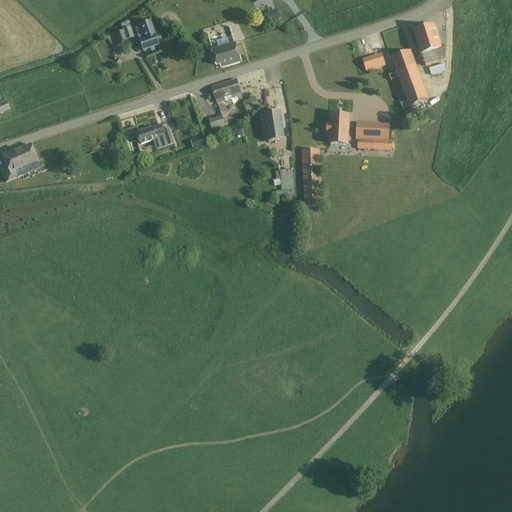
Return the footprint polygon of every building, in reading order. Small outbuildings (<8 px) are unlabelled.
[(270,12),(261,18),(265,25),(275,18),(270,12)] [(127,40),(134,38),(128,22),(122,26),(124,31),(115,34),(119,45),(128,42),(127,40)] [(159,46),(151,22),(143,24),(146,32),(138,34),(143,51),(159,46)] [(430,26),(428,25),(423,26),(423,28),(414,30),(425,67),(445,61),(446,34),(438,34),(436,28),(434,29),(433,25),(430,26)] [(221,68),(241,62),(235,43),(229,45),(227,39),(217,42),(219,48),(212,50),(216,66),(220,64),(221,68)] [(399,79),(408,102),(401,104),(403,109),(428,100),(411,52),(391,59),(396,72),(389,75),(392,82),(399,79)] [(363,60),(366,71),(386,67),(384,56),(363,60)] [(119,67),(122,62),(117,59),(114,64),(119,67)] [(430,68),(432,75),(446,71),(444,64),(430,68)] [(242,95),(237,81),(212,89),(217,103),(242,95)] [(242,103),(247,114),(260,107),(255,97),(242,103)] [(0,103),(0,113),(9,110),(6,102),(0,103)] [(285,139),(280,112),(264,114),(268,142),(285,139)] [(220,128),(226,126),(222,115),(209,120),(212,130),(213,130),(214,134),(222,132),(220,128)] [(330,144),(348,145),(349,116),(332,115),(331,125),(328,125),(327,134),(331,134),(330,144)] [(389,125),(358,124),(357,140),(358,140),(358,150),(393,151),(393,141),(389,141),(389,125)] [(175,145),(170,128),(163,131),(162,125),(138,133),(142,145),(154,141),(157,151),(175,145)] [(204,144),(202,137),(190,141),(193,148),(204,144)] [(30,146),(1,157),(6,170),(0,172),(5,184),(18,178),(15,170),(36,161),(30,146)] [(323,207),(320,150),(302,151),(305,208),(323,207)] [(79,178),(80,171),(71,170),(70,177),(79,178)] [(294,187),(292,170),(280,171),(280,172),(276,172),(277,180),(281,179),(282,188),(294,187)]
